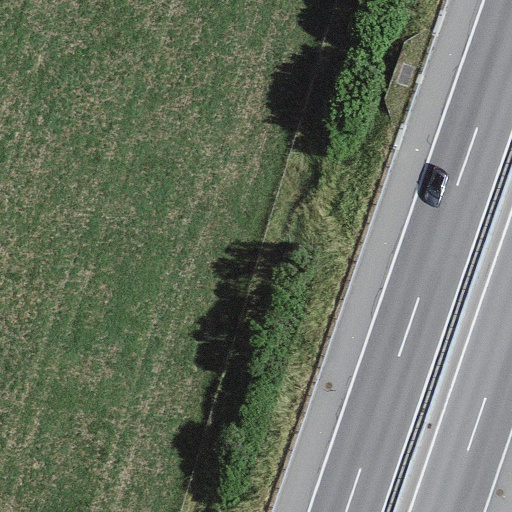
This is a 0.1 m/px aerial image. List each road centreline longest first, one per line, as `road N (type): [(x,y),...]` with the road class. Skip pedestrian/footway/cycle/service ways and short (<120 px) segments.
road 1 (motorway): [(511,19),(342,511)]
road 2 (motorway): [(444,511),(511,312)]
